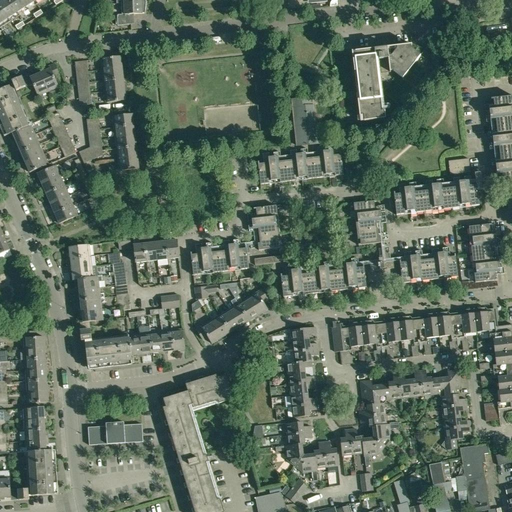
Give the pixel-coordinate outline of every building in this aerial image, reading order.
[(0,24),(38,0),(2,0),(3,2),(0,3),(0,24)] [(146,3),(121,4),(122,15),(117,15),(117,26),(131,25),(130,15),(142,14),(144,14),(145,14),(146,3)] [(378,54),(380,74),(390,73),(390,72),(393,71),(402,79),(408,72),(415,63),(420,56),(411,49),(410,46),(411,46),(411,45),(395,47),(390,48),(386,48),(387,48),(377,49),(374,50),(374,49),(352,52),(351,52),(356,89),(357,100),(359,117),(360,122),(364,122),(385,119),(385,112),(384,112),(378,54)] [(122,68),(120,58),(100,60),(102,71),(122,68)] [(507,59),(493,60),(494,68),(508,67),(507,59)] [(50,69),(40,74),(48,92),(58,88),(54,78),(56,77),(59,76),(54,65),(49,67),(49,68),(50,69)] [(123,79),(122,68),(102,71),(103,82),(123,79)] [(40,74),(30,78),(23,81),(21,78),(12,82),(15,90),(16,91),(33,84),(38,97),(48,92),(40,74)] [(103,82),(104,92),(124,90),(123,79),(103,82)] [(11,86),(0,90),(0,118),(7,135),(6,136),(12,133),(29,126),(28,126),(11,86)] [(126,101),(124,90),(104,92),(105,103),(126,101)] [(501,183),(511,181),(511,106),(511,105),(511,96),(491,99),(491,100),(493,100),(494,107),(491,107),(493,120),(494,120),(495,120),(497,134),(495,135),(496,147),(498,147),(500,162),(498,162),(500,174),(501,174),(502,175),(502,181),(501,181),(501,183)] [(293,108),(296,147),(317,145),(313,106),(294,108),(293,108)] [(112,117),(113,128),(134,126),(132,115),(112,117)] [(30,125),(29,126),(12,133),(6,136),(12,134),(16,143),(35,135),(30,125)] [(135,137),(134,126),(113,128),(115,139),(135,137)] [(39,145),(35,135),(16,143),(21,153),(39,145)] [(135,137),(115,139),(116,150),(136,147),(135,137)] [(44,155),(39,145),(21,153),(25,163),(44,155)] [(116,150),(117,161),(137,158),(136,147),(116,150)] [(99,157),(98,151),(91,152),(90,148),(84,150),(89,161),(99,157)] [(84,150),(79,153),(84,164),(89,161),(84,150)] [(344,176),(342,161),(341,153),(340,153),(340,156),(333,157),(333,154),(320,156),(321,158),(306,160),(306,157),(293,159),(293,161),(279,163),(278,162),(278,160),(265,162),(266,163),(266,164),(259,165),(259,162),(258,163),(260,185),(269,184),(269,182),(280,181),(280,183),(296,181),(296,179),(307,178),(307,180),(324,178),(324,176),(335,175),(335,177),(344,176)] [(48,165),(44,155),(25,163),(29,173),(48,165)] [(139,169),(137,158),(117,161),(118,171),(139,169)] [(470,172),(470,169),(469,159),(448,162),(450,175),(470,172)] [(37,174),(41,184),(60,176),(56,166),(37,174)] [(395,193),(394,193),(397,216),(405,215),(405,212),(416,211),(416,214),(432,212),(432,209),(443,208),(443,210),(460,208),(459,206),(470,204),(471,205),(471,207),(479,206),(479,200),(482,199),(483,199),(480,173),(475,174),(476,186),(469,186),(469,184),(456,186),(457,188),(442,190),(442,187),(429,189),(429,191),(416,193),(415,193),(414,191),(402,192),(402,193),(402,194),(395,195),(395,193)] [(65,186),(60,176),(41,184),(46,194),(65,186)] [(65,186),(46,194),(50,204),(69,196),(65,186)] [(73,206),(69,196),(50,204),(55,214),(73,206)] [(496,207),(507,206),(507,202),(507,199),(495,200),(496,207)] [(358,246),(381,243),(380,237),(379,237),(378,237),(376,222),(378,222),(379,222),(377,209),(375,210),(374,203),(376,202),(376,201),(353,204),(355,213),(356,212),(357,212),(358,223),(356,224),(358,240),(360,241),(361,245),(358,245),(358,246)] [(73,206),(55,214),(59,224),(78,216),(73,206)] [(277,215),(276,206),(253,209),(254,210),(256,210),(257,216),(254,217),(256,230),(258,230),(260,244),(259,244),(257,244),(258,251),(281,249),(281,248),(279,248),(278,243),(280,242),(278,226),(276,226),(275,215),(277,215)] [(475,283),(498,281),(498,280),(496,280),(495,280),(494,273),(497,273),(495,260),(494,260),(493,260),(491,246),(494,245),(492,232),(490,233),(489,226),(491,226),(491,225),(469,227),(470,236),(472,236),(473,247),(471,247),(473,264),(475,263),(476,274),(474,275),(475,283)] [(179,258),(177,241),(171,241),(169,232),(165,233),(168,260),(179,258)] [(157,261),(168,260),(165,233),(160,233),(161,242),(155,243),(157,261)] [(146,262),(143,235),(138,236),(140,245),(133,246),(135,263),(146,262)] [(149,244),(148,235),(143,235),(146,262),(157,261),(155,243),(149,244)] [(5,240),(0,241),(0,254),(10,250),(9,250),(5,241),(6,240),(5,240)] [(390,259),(389,245),(382,246),(383,260),(390,259)] [(69,248),(70,259),(90,256),(89,246),(69,248)] [(249,269),(247,255),(246,247),(245,247),(245,249),(239,250),(238,248),(226,249),(226,252),(211,253),(211,251),(198,253),(198,255),(192,256),(191,254),(190,254),(193,276),(202,275),(201,274),(201,273),(212,272),(213,274),(229,272),(229,271),(229,270),(240,268),(240,270),(249,269)] [(449,278),(458,278),(455,255),(455,257),(448,258),(448,256),(435,257),(435,259),(420,261),(420,259),(416,260),(407,261),(407,263),(401,263),(401,261),(399,261),(402,284),(411,283),(411,281),(422,279),(422,282),(438,280),(438,278),(438,277),(449,276),(449,278)] [(92,267),(90,256),(70,259),(71,270),(92,267)] [(280,263),(280,257),(254,260),(255,267),(280,263)] [(393,262),(388,263),(370,265),(370,272),(381,271),(380,270),(383,269),(384,270),(394,269),(393,262)] [(280,275),(283,298),(292,297),(292,294),(302,293),(303,295),(319,293),(319,291),(330,290),(330,292),(347,290),(347,289),(346,288),(357,287),(358,289),(366,288),(363,266),(363,268),(356,269),(356,266),(343,268),(343,269),(343,270),(329,272),(328,270),(315,271),(316,272),(316,273),(301,275),(301,273),(288,274),(288,276),(288,277),(282,277),(281,275),(280,275)] [(93,278),(92,267),(71,270),(73,280),(77,280),(93,278)] [(98,277),(93,278),(77,280),(73,280),(73,281),(77,280),(79,290),(99,288),(98,277)] [(195,289),(195,295),(207,293),(207,294),(218,293),(217,286),(207,287),(195,289)] [(100,294),(99,288),(79,290),(80,301),(104,298),(104,294),(100,294)] [(247,299),(258,316),(267,310),(263,303),(268,300),(262,290),(247,299)] [(104,298),(80,301),(81,312),(101,309),(101,304),(105,304),(104,298)] [(258,316),(247,299),(238,304),(249,322),(258,316)] [(249,322),(238,304),(229,310),(239,328),(249,322)] [(500,396),(500,403),(511,401),(511,408),(511,325),(495,328),(493,310),(487,310),(487,309),(485,308),(474,309),(462,311),(461,312),(461,313),(455,314),(449,315),(449,314),(447,313),(436,314),(424,315),(423,317),(423,318),(417,318),(411,319),(411,318),(410,317),(398,318),(387,320),(386,321),(386,322),(380,323),(374,323),(373,322),(372,321),(361,323),(349,324),(348,325),(348,326),(343,327),(342,327),(342,324),(339,324),(339,322),(333,322),(332,323),(333,328),(332,328),(335,353),(340,352),(341,364),(341,366),(347,365),(353,364),(351,348),(363,346),(375,345),(376,351),(374,352),(375,362),(381,361),(380,351),(383,351),(386,350),(387,360),(393,360),(392,349),(389,350),(389,343),(401,342),(413,341),(414,347),(413,347),(411,347),(412,358),(416,357),(418,357),(417,347),(421,346),(424,346),(425,356),(431,355),(430,345),(428,345),(427,345),(427,339),(439,337),(451,336),(452,342),(449,343),(450,353),(456,352),(455,342),(458,342),(462,342),(463,352),(469,351),(468,341),(465,341),(464,335),(476,333),(489,332),(490,341),(493,341),(495,353),(496,365),(490,366),(489,364),(489,363),(479,364),(480,370),(490,369),(490,373),(490,376),(480,377),(481,383),(491,382),(491,379),(498,379),(499,389),(500,396)] [(103,321),(101,309),(81,312),(84,331),(80,331),(81,342),(91,340),(89,322),(103,321)] [(239,328),(229,310),(220,316),(230,333),(239,328)] [(230,333),(220,316),(210,321),(221,339),(230,333)] [(221,339),(210,321),(196,330),(202,341),(207,337),(212,345),(221,339)] [(292,342),(309,340),(308,335),(316,334),(315,328),(291,331),(292,342)] [(171,331),(174,351),(185,350),(182,330),(171,331)] [(161,332),(163,353),(174,351),(171,331),(161,332)] [(163,353),(161,332),(150,334),(152,354),(163,353)] [(24,350),(44,349),(44,338),(36,339),(35,333),(23,333),(24,350)] [(139,335),(141,355),(152,354),(150,334),(139,335)] [(128,339),(131,356),(141,355),(139,335),(128,336),(128,339)] [(85,344),(88,368),(89,368),(88,366),(131,361),(131,363),(132,363),(131,356),(128,339),(85,344)] [(309,345),(309,340),(292,342),(293,353),(318,350),(317,344),(309,345)] [(44,349),(24,350),(25,361),(45,360),(44,349)] [(319,356),(318,350),(293,353),(294,364),(311,362),(311,357),(319,356)] [(45,360),(25,361),(25,372),(46,371),(45,360)] [(311,362),(294,364),(287,365),(288,375),(305,373),(304,369),(312,368),(311,362)] [(26,383),(46,381),(46,371),(25,372),(26,383)] [(412,398),(428,396),(427,379),(426,371),(414,372),(415,380),(410,381),(412,398)] [(448,378),(443,378),(445,396),(456,396),(456,390),(461,389),(459,371),(447,372),(448,378)] [(305,378),(305,373),(288,375),(289,386),(314,383),(313,377),(305,378)] [(386,401),(401,399),(398,374),(392,375),(393,383),(388,383),(388,385),(384,385),(386,401)] [(401,399),(412,398),(410,381),(405,381),(404,374),(398,374),(401,399)] [(232,400),(225,376),(217,378),(216,375),(203,379),(202,377),(198,378),(199,381),(190,383),(190,381),(186,382),(186,385),(185,385),(187,392),(163,400),(166,408),(163,409),(167,422),(164,422),(166,427),(168,426),(171,434),(168,435),(169,439),(172,438),(174,447),(172,448),(173,452),(176,451),(178,459),(176,460),(177,464),(180,464),(182,471),(180,472),(181,476),(183,475),(186,484),(184,485),(185,489),(187,488),(190,497),(187,497),(189,501),(191,501),(194,509),(191,510),(191,511),(223,511),(206,456),(193,412),(232,400)] [(432,378),(427,379),(428,396),(437,395),(439,396),(441,396),(445,396),(443,378),(432,380),(432,378)] [(27,393),(47,392),(46,381),(26,383),(27,393)] [(368,401),(368,406),(384,404),(386,401),(384,385),(372,387),(372,381),(360,383),(362,401),(368,401)] [(314,389),(314,383),(289,386),(290,397),(307,395),(307,390),(314,389)] [(47,392),(27,393),(27,405),(48,403),(47,397),(47,392)] [(290,397),(292,408),(316,405),(316,399),(308,400),(307,396),(307,395),(290,397)] [(442,408),(467,405),(466,399),(458,400),(458,396),(456,396),(445,396),(441,396),(442,408)] [(498,410),(497,403),(483,404),(484,411),(498,410)] [(360,412),(360,418),(385,415),(384,404),(368,406),(367,407),(368,411),(360,412)] [(316,405),(292,408),(293,419),(310,417),(309,412),(317,411),(316,405)] [(442,408),(443,419),(460,417),(460,412),(467,411),(467,405),(442,408)] [(24,421),(44,420),(44,409),(23,410),(24,421)] [(386,426),(385,415),(360,418),(361,424),(369,423),(369,428),(372,428),(386,426)] [(443,419),(444,430),(469,427),(468,421),(461,422),(460,417),(443,419)] [(44,420),(24,421),(25,432),(45,431),(44,420)] [(143,443),(142,425),(124,426),(124,423),(106,424),(106,427),(88,428),(89,446),(143,443)] [(285,425),(286,436),(311,433),(311,427),(303,428),(303,427),(302,423),(285,425)] [(399,425),(386,426),(372,428),(374,438),(373,439),(384,448),(391,439),(390,430),(399,429),(399,425)] [(456,440),(458,440),(462,439),(462,434),(470,433),(469,427),(444,430),(445,441),(441,446),(446,450),(446,452),(448,451),(449,453),(451,450),(457,450),(456,440)] [(364,455),(362,441),(362,438),(357,438),(356,430),(350,431),(354,456),(364,455)] [(45,431),(25,432),(25,443),(46,441),(45,431)] [(342,457),(354,456),(350,431),(344,432),(345,440),(340,440),(342,457)] [(286,436),(288,446),(302,445),(304,445),(304,443),(304,440),(312,439),(311,433),(286,436)] [(373,439),(362,441),(364,455),(365,467),(368,466),(370,466),(369,457),(378,456),(384,448),(373,439)] [(29,454),(46,452),(46,441),(25,443),(26,448),(21,448),(21,453),(26,453),(26,454),(29,454)] [(314,452),(314,455),(316,469),(327,468),(324,443),(318,444),(319,452),(314,452)] [(324,443),(327,468),(338,467),(336,450),(331,451),(330,443),(324,443)] [(303,455),(302,445),(288,446),(285,447),(275,448),(276,452),(285,451),(286,460),(295,467),(303,456),(303,455)] [(53,452),(46,452),(29,454),(31,497),(56,496),(56,495),(54,495),(51,453),(53,452)] [(511,462),(509,453),(495,456),(498,466),(511,462)] [(303,456),(295,467),(303,474),(312,473),(313,482),(318,481),(316,469),(314,455),(304,457),(303,456)] [(478,458),(466,460),(469,479),(481,478),(478,458)] [(441,463),(429,466),(433,486),(445,484),(441,463)] [(0,498),(18,498),(18,491),(10,492),(9,478),(0,478),(0,498)] [(481,478),(469,479),(473,499),(484,497),(481,478)] [(298,481),(294,486),(302,493),(307,487),(298,481)] [(451,484),(439,486),(440,495),(452,493),(451,484)] [(298,498),(302,493),(294,486),(290,492),(298,498)] [(28,491),(18,491),(18,498),(19,501),(29,501),(28,491)] [(294,504),(298,498),(290,492),(285,497),(294,504)] [(287,511),(280,493),(255,499),(257,511),(287,511)] [(449,511),(448,509),(446,501),(434,504),(435,511),(449,511)]
